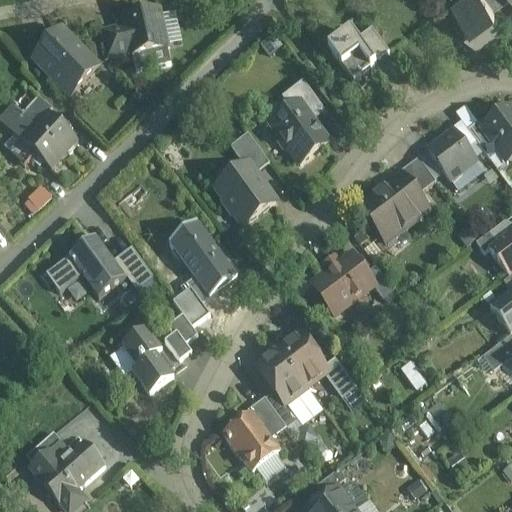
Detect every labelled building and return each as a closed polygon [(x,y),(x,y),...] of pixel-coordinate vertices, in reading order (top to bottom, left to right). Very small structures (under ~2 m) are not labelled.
[(462,0),(452,8),(469,31),(465,34),(475,48),(500,30),(490,18),(495,15),(494,13),(484,0),(462,0)] [(499,0),(484,0),(494,13),(504,6),(499,0)] [(159,9),(124,17),(125,25),(131,50),(132,52),(167,44),(159,9)] [(125,25),(102,30),(108,55),(131,50),(125,25)] [(351,30),(328,47),(341,64),(341,65),(342,66),(360,53),(370,67),(375,64),(376,63),(359,40),(351,30)] [(389,53),(372,30),(359,40),(376,63),(389,53)] [(99,67),(61,31),(34,60),(71,96),(99,67)] [(360,53),(342,66),(352,81),(370,67),(360,53)] [(376,63),(375,64),(380,69),(394,59),(389,53),(376,63)] [(64,120),(61,124),(50,113),(52,111),(39,98),(24,114),(36,126),(35,127),(65,155),(78,141),(67,130),(71,126),(64,120)] [(24,114),(14,104),(14,105),(0,119),(0,121),(15,135),(4,146),(25,165),(31,158),(39,166),(43,162),(51,169),(65,155),(35,127),(36,126),(24,114)] [(329,143),(300,104),(271,126),(279,137),(278,141),(284,150),(289,150),(300,164),(329,143)] [(511,108),(482,129),(499,152),(506,161),(508,160),(511,161),(511,108)] [(468,130),(462,122),(452,129),(454,132),(467,148),(476,141),(468,130)] [(482,129),(478,123),(468,130),(476,141),(490,159),(499,152),(482,129)] [(454,132),(429,151),(450,179),(476,160),(467,148),(454,132)] [(270,164),(248,135),(231,148),(245,167),(248,165),(255,175),(270,164)] [(419,157),(399,172),(401,176),(402,176),(417,194),(436,180),(419,157)] [(245,167),(217,189),(226,201),(223,203),(232,215),(235,213),(244,226),(276,202),(255,175),(248,165),(245,167)] [(401,176),(360,207),(386,241),(428,210),(417,194),(402,176),(401,176)] [(511,224),(505,222),(489,234),(496,243),(511,231),(511,224)] [(227,264),(197,224),(169,245),(199,285),(227,264)] [(511,231),(496,243),(488,249),(489,250),(509,278),(511,275),(511,231)] [(489,234),(476,243),(484,254),(489,250),(488,249),(496,243),(489,234)] [(101,244),(94,249),(90,242),(46,274),(59,292),(82,276),(98,298),(126,278),(113,261),(101,244)] [(132,247),(113,261),(126,278),(127,277),(136,289),(153,276),(132,247)] [(373,286),(353,258),(340,267),(335,260),(326,267),(331,274),(321,281),(333,298),(326,303),(335,315),(373,286)] [(511,275),(509,278),(503,283),(511,292),(511,291),(511,275)] [(210,315),(191,289),(173,302),(183,316),(192,328),(210,315)] [(490,292),(483,298),(487,304),(495,298),(490,292)] [(511,293),(511,292),(490,308),(511,336),(511,335),(511,293)] [(183,316),(167,328),(173,336),(165,342),(180,362),(192,353),(186,345),(198,336),(192,328),(183,316)] [(162,350),(146,328),(122,346),(138,368),(132,373),(150,397),(174,379),(156,355),(162,350)] [(324,369),(307,346),(307,343),(302,337),(298,336),(291,341),(291,343),(279,352),(307,389),(324,376),(328,374),(324,369)] [(511,336),(483,357),(494,372),(511,359),(508,354),(511,350),(511,337),(511,336)] [(307,389),(279,352),(257,369),(275,393),(284,406),(285,405),(297,421),(286,429),(291,435),(323,411),(318,405),(319,405),(307,389)] [(357,390),(335,361),(324,369),(328,374),(324,376),(342,401),(357,390)] [(426,386),(411,365),(403,371),(418,392),(426,386)] [(297,421),(285,405),(284,406),(275,393),(265,400),(286,429),(297,421)] [(286,429),(265,400),(248,413),(251,418),(252,417),(271,441),(286,429)] [(442,432),(454,420),(440,405),(428,418),(442,432)] [(271,441),(252,417),(251,418),(223,438),(252,477),(281,455),(271,441)] [(54,438),(36,454),(44,463),(56,452),(57,453),(63,448),(54,438)] [(73,459),(63,448),(57,453),(56,452),(44,463),(31,474),(63,511),(69,511),(83,501),(78,495),(105,471),(85,448),(73,459)] [(339,475),(316,492),(324,501),(346,485),(339,475)] [(348,488),(315,511),(361,511),(369,507),(357,491),(349,488),(349,489),(348,488)] [(10,511),(0,499),(0,511),(10,511)]
